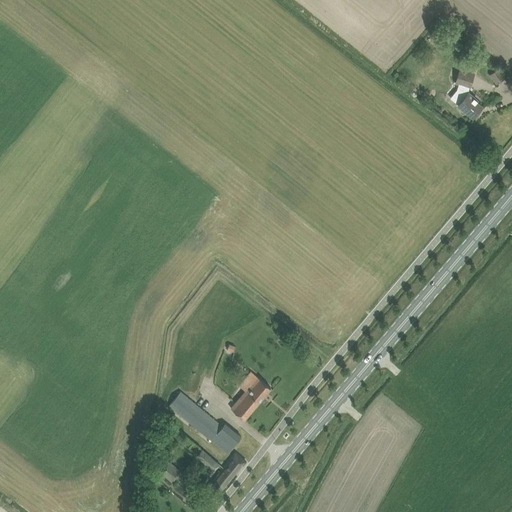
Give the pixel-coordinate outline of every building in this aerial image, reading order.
[(458,51),(463,45),(440,27),(435,32),(458,51)] [(455,82),(461,84),(450,98),(473,117),(482,107),(476,102),(477,100),(468,92),(466,91),(468,87),(470,87),(474,72),(460,68),(455,82)] [(495,70),(489,74),(496,83),(502,79),(495,70)] [(231,151),(195,224),(226,239),(190,313),(205,321),(207,317),(225,326),(281,213),(289,218),(315,165),(305,160),(311,148),(300,142),(295,153),(279,145),(268,169),(231,151)] [(261,319),(294,251),(276,243),(243,310),(261,319)] [(231,408),(244,419),(271,387),(258,376),(231,408)] [(170,404),(227,453),(241,436),(225,423),(222,426),(181,391),(170,404)] [(197,456),(209,466),(214,470),(220,463),(215,459),(203,448),(197,456)] [(206,489),(215,498),(246,461),(236,453),(206,489)] [(159,470),(172,481),(181,470),(168,460),(159,470)]
